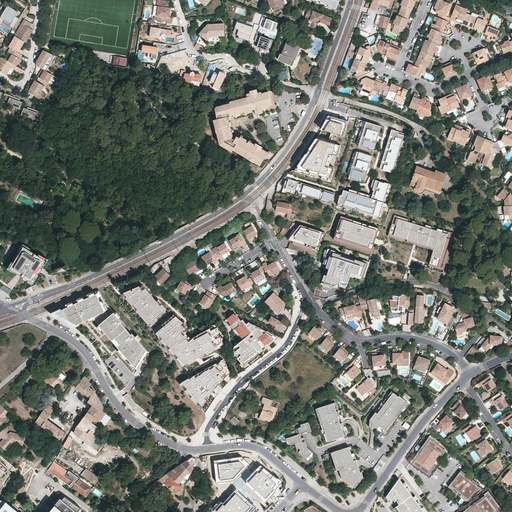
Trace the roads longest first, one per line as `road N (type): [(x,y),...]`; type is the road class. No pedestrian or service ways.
road 1 (residential): [(242,197),(30,300)]
road 2 (residential): [(23,314),(79,349),(118,416),(186,451)]
road 3 (residential): [(310,306),(410,283),(442,289),(490,318)]
road 4 (residential): [(316,93),(239,68),(226,55),(191,51),(175,0)]
road 5 (residential): [(210,448),(207,431),(234,386),(289,340),(301,304)]
road 6 (residential): [(357,511),(463,380)]
road 7 (residential): [(310,306),(359,341),(411,337),(457,358)]
road 8 (residential): [(316,93),(293,139),(242,197)]
